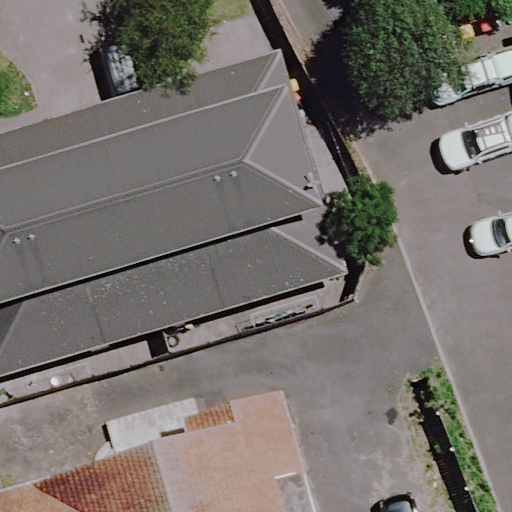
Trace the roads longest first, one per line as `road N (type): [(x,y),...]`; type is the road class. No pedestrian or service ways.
road 1 (unknown): [(265,0),(511,478)]
road 2 (unknown): [(75,0),(0,381)]
